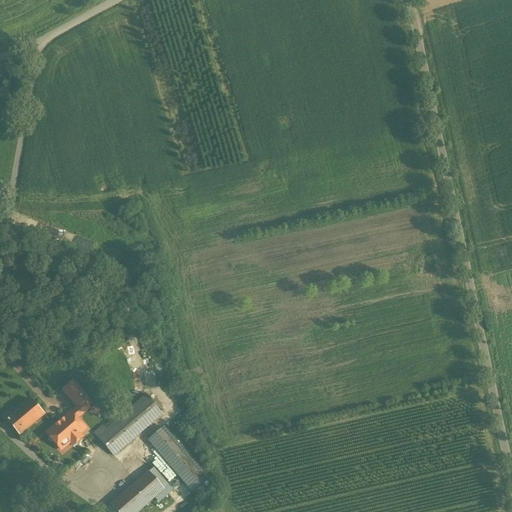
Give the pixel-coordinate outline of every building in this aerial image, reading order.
[(62,391),(71,400),(82,391),(73,381),(62,391)] [(71,412),(46,433),(53,441),(56,439),(64,447),(70,442),(73,445),(81,438),(78,435),(85,429),(77,419),(89,408),(85,403),(89,399),(82,391),(71,400),(77,408),(71,413),(71,412)] [(161,414),(145,396),(97,437),(113,456),(161,414)] [(19,435),(44,414),(30,399),(6,420),(19,435)] [(207,480),(163,428),(148,441),(192,492),(207,480)] [(64,447),(56,439),(53,441),(61,450),(64,447)] [(137,511),(163,489),(148,472),(110,505),(116,511),(137,511)] [(45,510),(47,511),(68,511),(69,511),(55,499),(45,510)]
